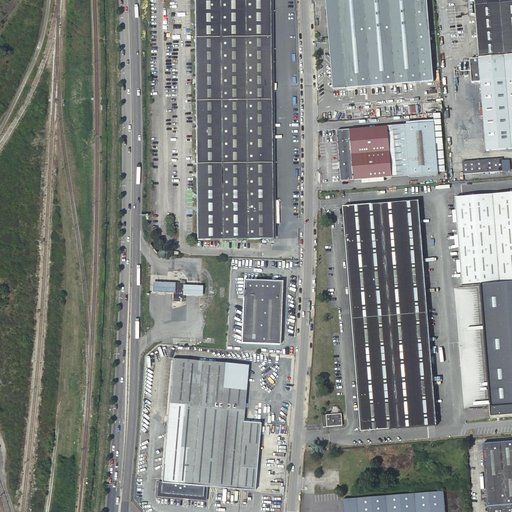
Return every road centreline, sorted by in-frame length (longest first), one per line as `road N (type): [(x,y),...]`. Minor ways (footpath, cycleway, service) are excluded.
road 1 (unclassified): [(304,0),(310,203),(291,511)]
road 2 (primary): [(123,0),(127,171),(111,511)]
road 3 (primary): [(124,511),(134,353),(133,4)]
road 4 (unknown): [(181,247),(182,0)]
road 5 (unknown): [(293,224),(285,0)]
road 6 (unknown): [(309,109),(429,98)]
